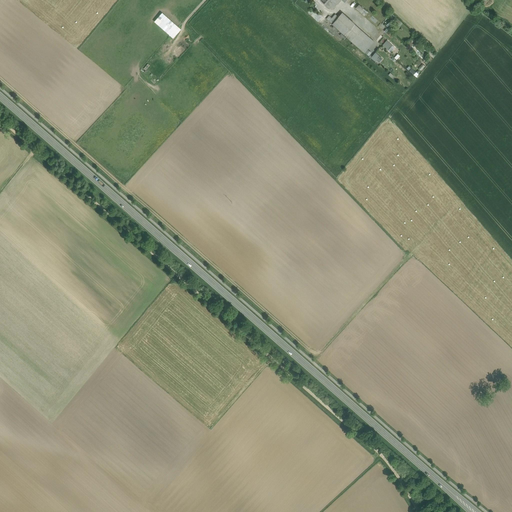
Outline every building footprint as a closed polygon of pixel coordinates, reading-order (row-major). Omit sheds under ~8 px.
[(337,4),(332,0),(322,0),(322,1),(331,10),(337,4)] [(365,10),(359,5),(357,8),(365,15),(368,12),(366,10),(365,10)] [(329,17),(326,19),(364,53),(374,42),(342,13),(339,18),(335,14),(331,19),(329,17)] [(162,14),(153,24),(172,40),(181,30),(162,14)] [(392,45),(387,40),(383,46),(388,50),(392,45)] [(373,58),(379,63),(382,59),(377,54),(373,58)] [(409,72),(416,77),(419,74),(412,68),(409,72)]
